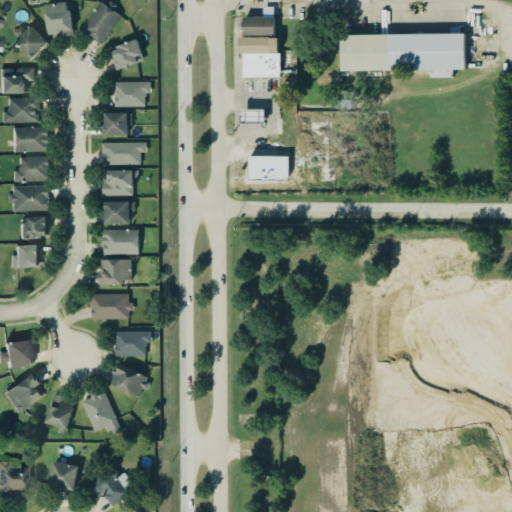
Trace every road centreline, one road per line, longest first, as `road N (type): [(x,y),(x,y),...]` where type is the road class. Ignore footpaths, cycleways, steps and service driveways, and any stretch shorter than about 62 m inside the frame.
road 1 (secondary): [(186,0),(184,511)]
road 2 (secondary): [(219,511),(220,0)]
road 3 (residential): [(43,306),(66,275),(76,239),(76,77)]
